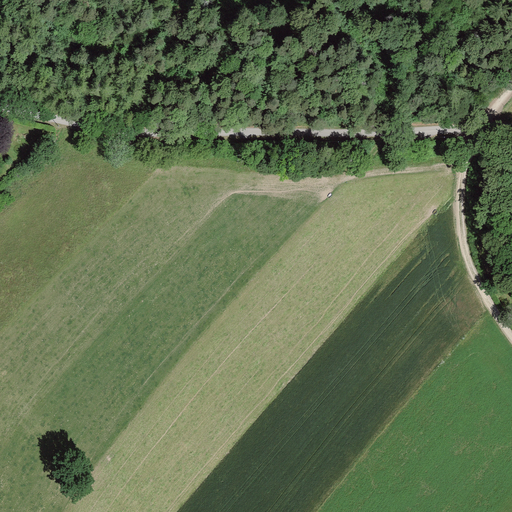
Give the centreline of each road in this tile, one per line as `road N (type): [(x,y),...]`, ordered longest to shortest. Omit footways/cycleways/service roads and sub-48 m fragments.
road 1 (unclassified): [(0,106),(117,133),(374,136),(482,128)]
road 2 (track): [(511,335),(464,247),(461,178),(482,128)]
